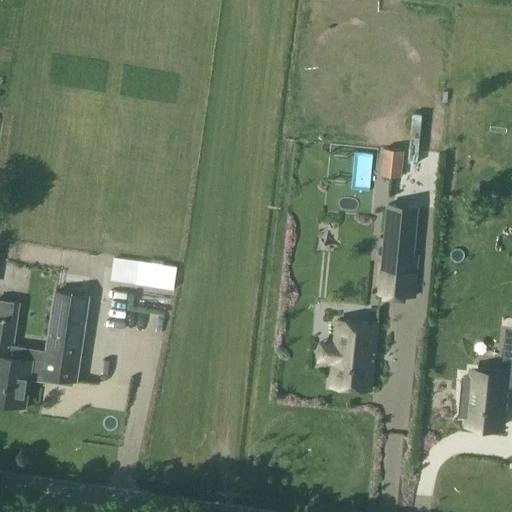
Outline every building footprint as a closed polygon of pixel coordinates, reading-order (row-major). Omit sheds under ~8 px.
[(400,176),(402,150),(384,148),(381,174),(400,176)] [(376,215),(369,307),(384,307),(385,283),(403,284),(408,217),(376,215)] [(108,253),(105,277),(131,279),(133,255),(108,253)] [(471,361),(477,259),(429,256),(424,358),(471,361)] [(0,279),(19,280),(19,258),(0,257),(0,279)] [(0,354),(0,401),(22,405),(27,371),(41,373),(40,377),(75,381),(76,377),(77,377),(90,295),(53,289),(43,358),(29,355),(28,358),(10,356),(0,354)] [(0,354),(10,356),(18,301),(0,298),(0,354)] [(312,354),(311,376),(325,377),(324,400),(366,403),(370,335),(328,332),(327,355),(312,354)] [(462,409),(456,447),(464,448),(460,471),(507,480),(511,449),(511,392),(474,388),(471,411),(462,409)]
